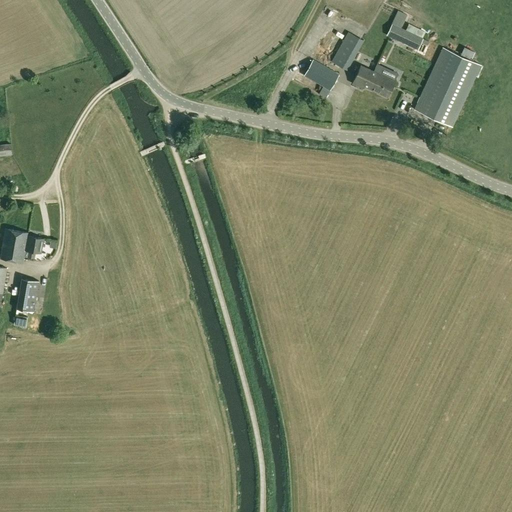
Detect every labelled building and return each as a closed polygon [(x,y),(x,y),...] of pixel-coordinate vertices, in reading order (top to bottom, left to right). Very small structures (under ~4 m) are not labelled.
[(392,23),(386,36),(418,50),(421,43),(423,39),(399,27),(392,23)] [(348,32),(332,62),(347,70),(364,41),(348,32)] [(462,53),(461,55),(472,59),(472,58),(475,52),(464,47),(462,53)] [(442,48),(414,109),(453,127),(481,65),(442,48)] [(313,60),(304,75),(321,86),(323,87),(327,89),(330,90),(331,90),(339,75),(313,60)] [(361,66),(353,83),(357,86),(358,87),(361,89),(363,88),(364,86),(387,96),(397,74),(377,64),(373,72),(361,66)] [(323,87),(319,93),(326,98),(331,90),(330,90),(327,89),(323,87)] [(11,144),(0,144),(0,156),(12,155),(11,144)] [(5,229),(0,257),(0,258),(23,263),(24,256),(28,236),(28,233),(5,229)] [(28,236),(24,256),(34,258),(35,252),(41,253),(44,239),(28,236)] [(17,309),(34,312),(39,281),(22,279),(17,309)]
